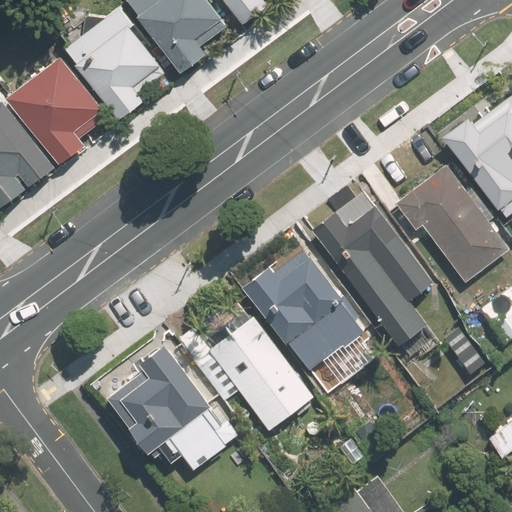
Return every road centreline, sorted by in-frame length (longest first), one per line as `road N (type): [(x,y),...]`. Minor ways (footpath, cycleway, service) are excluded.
road 1 (secondary): [(439,0),(0,330)]
road 2 (residential): [(96,511),(0,381)]
